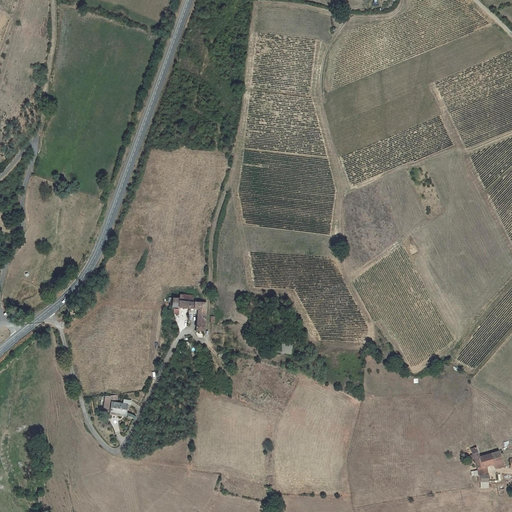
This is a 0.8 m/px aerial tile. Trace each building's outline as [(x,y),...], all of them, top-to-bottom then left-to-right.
[(194,331),(202,331),(204,323),(205,303),(199,303),(199,296),(179,296),(179,300),(170,300),(170,308),(196,309),(194,331)] [(281,353),(292,353),(293,343),(282,343),(281,353)] [(108,398),(105,413),(128,417),(129,407),(119,405),(120,397),(108,398)] [(471,449),(477,469),(487,466),(493,464),(495,469),(503,467),(498,451),(480,457),(476,448),(471,449)] [(487,466),(477,469),(478,471),(479,475),(488,475),(487,466)] [(488,481),(488,475),(479,475),(478,471),(473,471),(474,476),(477,476),(478,482),(480,482),(488,481)]
